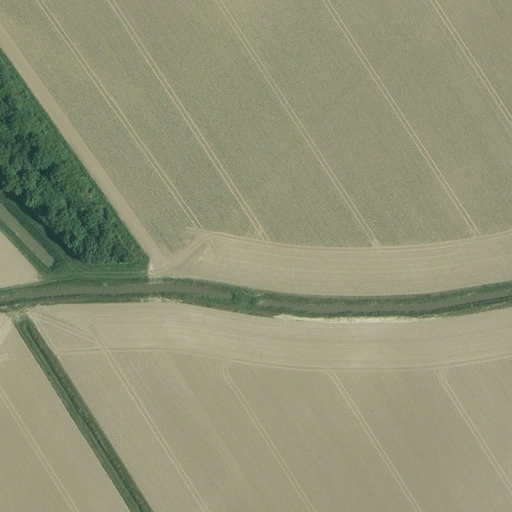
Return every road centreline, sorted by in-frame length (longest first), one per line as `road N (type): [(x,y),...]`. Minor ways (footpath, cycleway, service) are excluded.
road 1 (track): [(34,279),(158,274),(242,288),(254,313),(178,303),(0,314)]
road 2 (track): [(254,313),(420,320),(511,305)]
